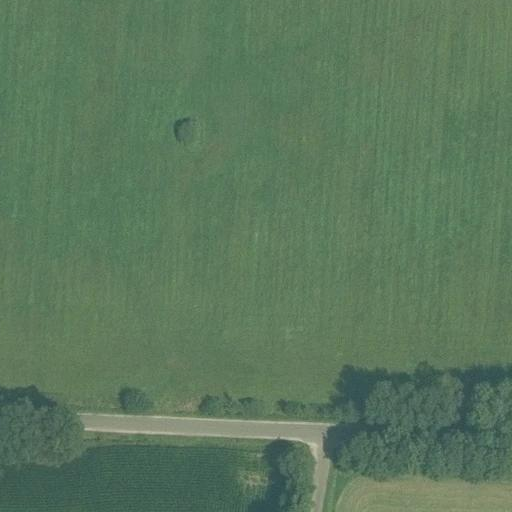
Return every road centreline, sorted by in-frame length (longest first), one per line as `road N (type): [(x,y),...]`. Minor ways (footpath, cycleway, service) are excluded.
road 1 (unclassified): [(0,421),(330,437)]
road 2 (unclassified): [(330,437),(511,445)]
